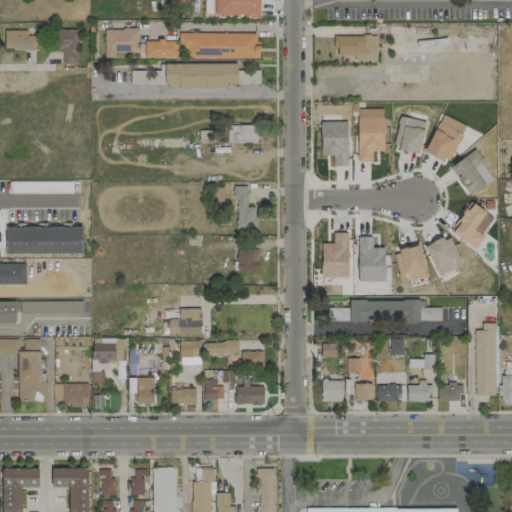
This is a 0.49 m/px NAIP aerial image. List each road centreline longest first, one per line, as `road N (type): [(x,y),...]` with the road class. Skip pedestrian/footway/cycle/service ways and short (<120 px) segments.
road 1 (tertiary): [(511,433),(0,436)]
road 2 (residential): [(292,0),(294,435)]
